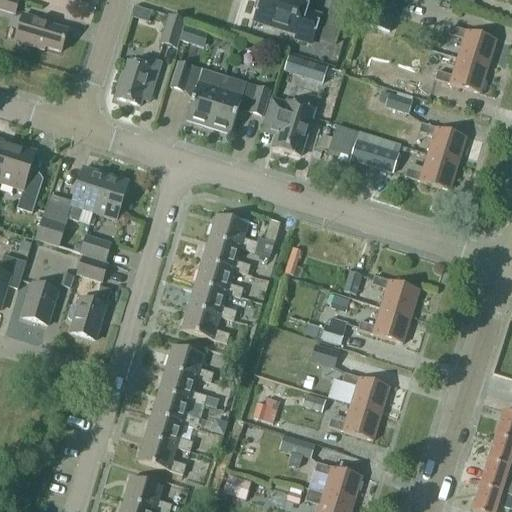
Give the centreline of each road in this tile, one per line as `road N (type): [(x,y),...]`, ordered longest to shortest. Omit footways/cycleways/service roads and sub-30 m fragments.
road 1 (residential): [(506,269),(180,164)]
road 2 (residential): [(432,511),(506,269)]
road 3 (residential): [(113,380),(180,164)]
road 4 (residential): [(74,511),(113,380)]
road 5 (residential): [(117,0),(78,128)]
